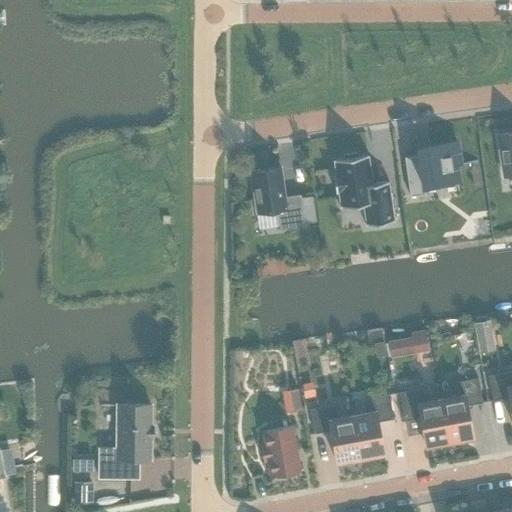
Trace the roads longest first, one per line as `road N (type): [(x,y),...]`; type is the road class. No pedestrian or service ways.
road 1 (residential): [(201,511),(204,139)]
road 2 (residential): [(204,139),(511,94)]
road 3 (residential): [(511,13),(204,17)]
road 4 (residential): [(275,511),(511,468)]
road 5 (residential): [(204,139),(204,17)]
